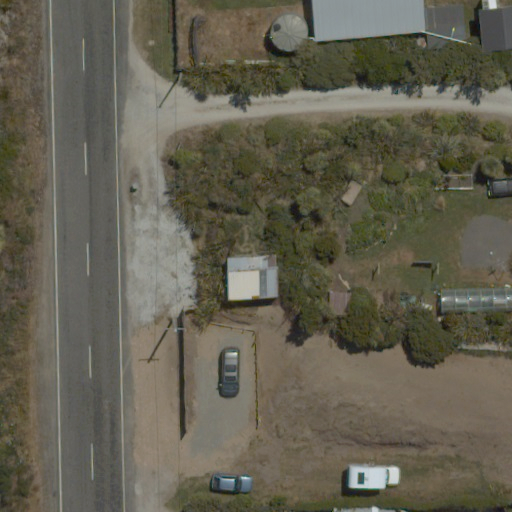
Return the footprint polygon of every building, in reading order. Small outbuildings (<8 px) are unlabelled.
[(305,0),(306,21),(417,15),(416,0),(305,0)] [(511,0),(482,0),(484,47),(511,46),(511,0)] [(285,245),(229,247),(231,295),(287,293),(285,245)] [(511,338),(471,340),(473,390),(511,388),(511,338)] [(316,506),(316,511),(389,511),(389,503),(316,506)]
